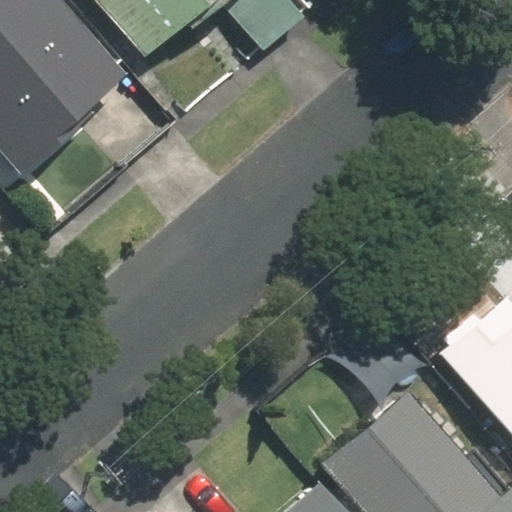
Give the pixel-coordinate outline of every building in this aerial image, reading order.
[(0,0),(0,172),(106,80),(35,0),(0,0)] [(65,0),(131,71),(200,7),(244,55),(292,11),(282,0),(65,0)] [(511,266),(415,350),(511,462),(511,266)] [(331,511),(510,511),(460,454),(445,467),(386,400),(299,476),(331,511)] [(323,511),(299,483),(265,511),(323,511)]
